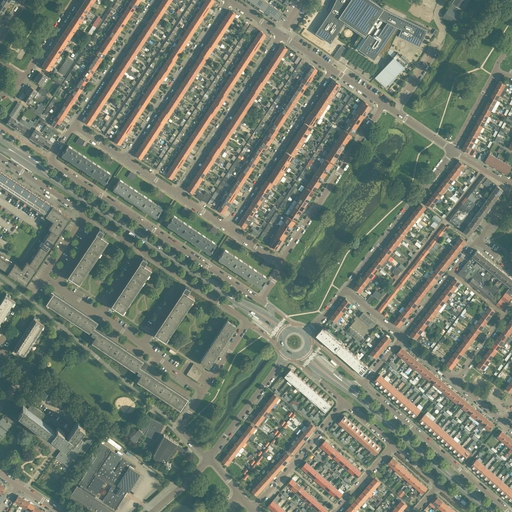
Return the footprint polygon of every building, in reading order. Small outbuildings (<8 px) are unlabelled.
[(92,0),(84,0),(81,5),(88,10),(94,1),(92,0)] [(138,5),(132,1),(131,2),(127,0),(126,2),(135,8),(136,6),(137,6),(138,5)] [(161,3),(168,8),(170,9),(172,6),(169,4),(169,3),(164,0),(161,0),(162,0),(162,1),(161,3)] [(257,0),(254,6),(258,9),(263,0),(257,0)] [(269,3),(264,0),(263,0),(258,9),(262,12),(269,3)] [(269,3),(262,12),(267,15),(273,6),(275,3),(270,0),(269,3)] [(427,30),(405,19),(383,8),(371,0),(332,0),(328,10),(330,11),(315,33),(330,43),(333,40),(335,37),(334,37),(344,23),(360,34),(353,44),(359,48),(358,49),(373,59),(377,53),(378,54),(378,55),(383,58),(384,57),(387,52),(390,49),(389,48),(395,35),(419,46),(427,30)] [(449,8),(447,7),(441,15),(453,24),(459,15),(457,14),(460,9),(466,0),(454,0),(452,3),(449,8)] [(134,10),(135,8),(126,2),(124,4),(128,6),(127,8),(133,12),(134,11),(134,10)] [(209,9),(208,8),(201,3),(200,2),(199,4),(201,5),(200,8),(207,12),(209,9)] [(81,5),(75,14),(83,18),(88,10),(81,5)] [(196,11),(203,16),(204,16),(207,12),(200,8),(199,9),(196,7),(196,8),(193,5),(192,7),(195,9),(195,10),(196,11)] [(156,11),(163,16),(165,17),(167,14),(164,12),(164,11),(158,6),(157,8),(157,9),(156,11)] [(267,15),(271,18),(278,9),(273,6),(267,15)] [(133,12),(127,8),(126,10),(122,7),(121,10),(130,16),(131,14),(132,14),(133,12)] [(283,12),(278,9),(271,18),(276,21),(279,17),(283,12)] [(129,18),(130,16),(121,10),(119,12),(121,13),(120,14),(122,16),(128,20),(129,18)] [(203,16),(196,11),(195,10),(194,12),(196,13),(195,15),(193,14),(201,20),(202,18),(203,16)] [(226,15),(234,20),(236,21),(239,16),(232,12),(231,12),(229,11),(228,11),(227,12),(228,13),(226,15)] [(75,14),(70,22),(77,27),(83,18),(75,14)] [(151,18),(158,23),(160,24),(162,22),(159,20),(159,18),(153,14),(152,16),(151,18)] [(191,15),(190,18),(191,18),(198,23),(200,21),(201,20),(193,14),(192,15),(191,15)] [(128,20),(122,16),(121,17),(117,15),(116,17),(125,23),(126,22),(127,22),(128,20)] [(92,34),(102,18),(98,16),(88,32),(92,34)] [(124,25),(125,23),(116,17),(114,20),(118,22),(117,23),(123,28),(124,26),(124,25)] [(245,24),(243,26),(246,28),(249,23),(246,21),(240,17),(238,19),(245,23),(245,24)] [(198,23),(191,18),(190,18),(189,19),(191,21),(190,23),(196,27),(197,26),(197,25),(198,23)] [(221,22),(229,27),(231,28),(233,24),(230,22),(223,18),(222,20),(223,20),(221,22)] [(70,22),(64,31),(72,36),(77,27),(70,22)] [(146,26),(153,31),(155,32),(157,29),(153,27),(154,26),(148,22),(147,23),(147,24),(146,26)] [(231,28),(229,27),(221,22),(220,24),(219,26),(225,30),(228,32),(229,30),(231,28)] [(123,28),(117,23),(116,25),(112,23),(111,25),(120,31),(121,29),(122,29),(123,28)] [(185,25),(186,26),(193,31),(195,29),(196,27),(190,23),(189,24),(186,23),(185,25)] [(119,33),(120,31),(111,25),(109,27),(113,29),(112,31),(118,35),(119,33)] [(193,31),(186,26),(185,25),(184,27),(186,28),(185,31),(191,35),(193,33),(192,33),(193,31)] [(217,30),(224,35),(226,36),(227,34),(224,32),(225,30),(219,26),(217,27),(218,28),(217,30)] [(258,33),(257,35),(264,39),(265,37),(264,37),(265,35),(263,34),(264,33),(257,28),(255,31),(258,33)] [(141,33),(148,38),(150,40),(152,37),(149,35),(149,34),(143,29),(142,31),(142,32),(141,33)] [(118,35),(112,31),(111,32),(107,30),(106,33),(115,39),(116,37),(117,37),(118,35)] [(181,30),(180,33),(181,34),(188,38),(190,37),(191,35),(185,31),(184,32),(181,30)] [(64,31),(58,39),(66,44),(72,36),(64,31)] [(114,40),(115,39),(106,33),(104,35),(108,37),(107,39),(113,43),(114,41),(114,40)] [(188,38),(181,34),(180,33),(179,34),(181,36),(180,38),(186,43),(188,41),(187,40),(188,38)] [(212,37),(219,42),(221,43),(222,41),(219,39),(220,37),(214,33),(213,35),(212,37)] [(264,39),(257,35),(256,36),(253,34),(251,37),(253,38),(260,43),(262,41),(264,39)] [(136,41),(143,46),(145,47),(147,45),(144,43),(144,41),(138,37),(137,39),(136,41)] [(221,43),(219,42),(212,37),(210,39),(209,41),(219,47),(221,43)] [(260,43),(253,38),(251,37),(250,39),(253,41),(252,43),(259,47),(261,44),(260,43)] [(113,43),(107,39),(106,40),(102,38),(101,40),(110,46),(111,44),(112,44),(113,43)] [(175,40),(176,41),(183,46),(185,44),(186,43),(180,38),(179,39),(177,38),(175,40)] [(58,39),(53,48),(60,53),(66,44),(58,39)] [(109,48),(110,46),(101,40),(99,42),(103,45),(102,46),(108,50),(109,49),(109,48)] [(183,46),(176,41),(175,40),(174,42),(176,44),(175,46),(182,50),(183,49),(182,48),(183,46)] [(218,47),(215,45),(209,41),(208,42),(208,43),(207,45),(216,51),(217,49),(218,47)] [(248,46),(255,51),(256,51),(259,47),(252,43),(251,44),(248,42),(246,45),(248,46)] [(215,53),(216,51),(207,45),(206,44),(203,49),(210,53),(211,51),(215,53)] [(341,44),(334,57),(340,59),(346,47),(341,44)] [(132,47),(131,49),(138,54),(140,55),(142,52),(138,50),(139,49),(133,45),(132,46),(132,47)] [(171,45),(170,48),(179,54),(180,52),(182,50),(175,46),(174,47),(171,45)] [(255,51),(248,46),(246,45),(245,46),(248,48),(247,50),(253,55),(254,53),(254,52),(255,51)] [(108,50),(102,46),(101,48),(97,46),(96,48),(105,54),(106,52),(107,52),(108,50)] [(290,50),(287,49),(283,46),(283,47),(280,46),(279,46),(279,47),(279,48),(278,50),(287,56),(289,53),(288,53),(290,50)] [(60,53),(53,48),(47,56),(55,61),(60,53)] [(103,58),(105,54),(96,48),(94,50),(98,52),(97,54),(103,58)] [(171,51),(170,53),(177,58),(178,56),(177,56),(179,54),(170,48),(169,50),(171,51)] [(210,53),(203,49),(200,53),(207,58),(210,60),(211,58),(208,56),(210,53)] [(241,52),(243,53),(250,58),(252,56),(253,55),(247,50),(246,52),(243,50),(241,52)] [(127,54),(126,56),(133,61),(135,62),(137,60),(133,58),(134,57),(128,52),(127,54)] [(250,58),(243,53),(241,52),(240,54),(243,56),(242,58),(248,62),(249,61),(249,60),(250,58)] [(91,57),(92,58),(99,63),(102,59),(93,53),(91,57)] [(170,53),(169,55),(166,53),(165,56),(174,61),(175,59),(177,58),(170,53)] [(200,56),(198,58),(207,64),(209,62),(206,60),(207,58),(200,53),(199,56),(200,56)] [(273,57),(280,62),(282,63),(284,61),(280,59),(281,57),(275,53),(274,55),(273,57)] [(375,77),(386,87),(409,61),(402,55),(400,57),(396,53),(395,55),(394,54),(393,56),(393,57),(375,77)] [(49,70),(55,61),(47,56),(42,65),(49,70)] [(167,59),(166,61),(172,65),(174,62),(174,61),(165,56),(164,57),(167,59)] [(68,57),(61,67),(64,69),(61,73),(64,75),(73,60),(68,57)] [(91,57),(88,61),(91,63),(97,67),(98,66),(98,65),(99,63),(92,58),(91,57)] [(238,57),(236,60),(238,61),(245,66),(247,64),(248,62),(242,58),(241,59),(238,57)] [(206,66),(207,64),(198,58),(197,59),(196,59),(195,61),(202,65),(203,64),(206,66)] [(121,64),(129,69),(130,70),(132,68),(129,66),(129,64),(123,60),(122,61),(122,62),(121,64)] [(245,66),(238,61),(236,60),(235,62),(238,64),(237,66),(243,70),(244,68),(245,66)] [(97,67),(91,63),(88,61),(86,65),(94,70),(95,69),(96,69),(97,67)] [(159,72),(165,76),(172,65),(166,61),(165,63),(162,61),(160,63),(163,65),(161,68),(158,66),(157,68),(160,70),(159,72)] [(201,67),(202,65),(195,61),(194,63),(194,64),(193,66),(202,72),(204,69),(201,67)] [(268,65),(275,70),(277,71),(279,68),(275,66),(276,65),(270,61),(269,62),(269,63),(268,65)] [(314,68),(315,67),(309,64),(306,68),(314,74),(316,72),(315,72),(316,70),(314,68)] [(93,72),(94,70),(86,65),(83,69),(86,70),(92,75),(93,73),(93,72)] [(233,65),(231,67),(233,68),(240,73),(242,72),(243,70),(237,66),(236,67),(233,65)] [(200,76),(202,72),(193,66),(192,68),(191,68),(190,69),(200,76)] [(117,70),(116,72),(123,77),(125,78),(127,75),(124,73),(124,72),(118,67),(117,69),(117,70)] [(240,73),(233,68),(231,67),(230,69),(233,71),(232,73),(238,78),(239,76),(239,75),(240,73)] [(263,72),(271,77),(272,78),(274,76),(270,74),(271,72),(265,68),(264,70),(263,72)] [(303,72),(304,72),(311,77),(313,75),(314,74),(306,68),(303,72)] [(188,73),(196,78),(197,79),(200,76),(190,69),(189,71),(189,72),(188,73)] [(155,71),(153,73),(162,79),(162,80),(165,76),(159,72),(158,73),(155,71)] [(40,72),(34,80),(41,84),(43,85),(45,82),(43,81),(46,76),(40,72)] [(226,75),(228,76),(235,81),(237,79),(238,78),(232,73),(231,74),(228,72),(226,75)] [(312,78),(311,77),(304,72),(303,72),(301,76),(310,82),(312,78)] [(89,78),(82,73),(81,74),(80,74),(78,76),(87,82),(88,81),(88,80),(89,78)] [(162,80),(162,79),(153,73),(152,76),(154,78),(153,80),(159,84),(161,83),(160,82),(162,80)] [(112,77),(111,79),(120,85),(122,83),(119,81),(119,80),(113,75),(112,77)] [(235,81),(228,76),(226,75),(225,77),(228,79),(227,81),(233,85),(234,84),(234,83),(235,81)] [(76,80),(77,81),(84,86),(86,84),(87,82),(78,76),(76,80)] [(258,80),(266,85),(267,86),(269,83),(265,81),(266,80),(260,76),(259,77),(259,78),(258,80)] [(307,86),(310,82),(301,76),(298,80),(307,86)] [(53,81),(60,85),(62,81),(56,77),(53,81)] [(183,81),(191,86),(192,87),(194,84),(191,82),(192,81),(185,77),(184,79),(185,79),(183,81)] [(148,82),(149,83),(156,88),(158,86),(159,84),(153,80),(152,81),(150,79),(148,82)] [(266,85),(258,80),(257,79),(252,89),(258,93),(261,95),(263,92),(260,90),(263,85),(266,88),(267,86),(266,85)] [(83,88),(84,86),(77,81),(76,80),(75,82),(77,83),(76,86),(82,90),(83,88)] [(223,80),(221,83),(230,89),(232,87),(233,85),(227,81),(226,82),(223,80)] [(296,83),(298,85),(305,89),(306,88),(305,87),(306,86),(307,86),(298,80),(296,83)] [(339,85),(340,84),(335,81),(335,82),(332,80),(330,83),(328,85),(338,91),(341,86),(339,85)] [(191,89),(192,87),(191,86),(183,81),(182,83),(181,83),(180,84),(187,88),(189,90),(191,88),(191,89)] [(499,81),(496,86),(503,90),(506,85),(499,81)] [(156,88),(149,83),(148,82),(147,83),(150,85),(148,88),(154,92),(156,90),(155,90),(156,88)] [(117,91),(114,89),(114,87),(108,83),(107,84),(107,85),(106,87),(115,93),(117,91)] [(223,86),(222,89),(228,93),(230,91),(229,91),(230,89),(221,83),(220,84),(223,86)] [(305,89),(298,85),(296,83),(293,87),(302,93),(303,91),(304,91),(305,89)] [(73,87),(72,88),(79,93),(81,92),(82,90),(76,86),(73,84),(72,86),(73,87)] [(187,88),(180,84),(179,86),(180,86),(178,88),(188,94),(189,92),(186,90),(187,88)] [(328,85),(327,87),(325,89),(333,95),(335,96),(338,91),(328,85)] [(496,86),(493,91),(500,95),(503,96),(506,91),(503,90),(496,86)] [(26,93),(32,97),(34,98),(38,92),(30,87),(26,93)] [(40,88),(38,92),(41,94),(42,93),(45,95),(46,95),(51,98),(53,95),(42,88),(41,87),(40,88)] [(145,87),(143,90),(144,90),(152,95),(153,93),(154,92),(148,88),(147,88),(145,87)] [(300,95),(302,93),(293,87),(291,91),(300,97),(301,95),(300,95)] [(78,95),(79,93),(72,88),(71,90),(72,91),(71,93),(77,98),(78,96),(78,95)] [(177,90),(175,92),(182,96),(183,94),(186,96),(188,94),(178,88),(177,90)] [(228,93),(222,89),(221,90),(218,88),(216,90),(226,96),(227,95),(228,93)] [(250,93),(257,98),(259,99),(260,96),(257,94),(258,93),(252,89),(251,90),(251,91),(250,93)] [(330,99),(333,95),(325,89),(324,92),(323,94),(330,99)] [(101,94),(109,100),(110,101),(112,98),(109,96),(109,95),(103,90),(102,92),(102,93),(101,94)] [(152,95),(144,90),(143,90),(142,91),(145,93),(143,95),(150,99),(151,98),(150,97),(152,95)] [(218,94),(217,96),(224,100),(226,97),(226,96),(216,90),(215,92),(218,94)] [(288,95),(289,95),(297,100),(298,99),(299,99),(300,97),(291,91),(288,95)] [(497,100),(500,95),(493,91),(490,97),(497,100)] [(173,96),(181,101),(182,102),(184,100),(181,98),(182,96),(176,92),(175,92),(174,94),(175,94),(173,96)] [(32,97),(26,93),(22,99),(28,103),(32,97)] [(71,93),(70,95),(66,93),(65,94),(65,95),(74,101),(76,99),(77,98),(71,93)] [(138,97),(139,98),(147,103),(148,101),(150,99),(143,95),(143,96),(140,94),(138,97)] [(327,103),(330,99),(323,94),(321,96),(320,98),(327,103)] [(73,103),(74,101),(65,95),(64,97),(67,99),(66,101),(72,105),(73,104),(73,103)] [(210,106),(217,110),(224,100),(217,96),(216,97),(213,95),(211,98),(214,100),(213,102),(210,100),(208,102),(211,104),(210,106)] [(297,100),(289,95),(288,95),(286,99),(295,105),(296,103),(295,102),(297,100)] [(245,100),(252,105),(254,106),(255,104),(252,102),(253,100),(247,96),(246,98),(245,100)] [(147,103),(139,98),(138,97),(137,98),(140,100),(138,103),(145,107),(146,105),(145,105),(147,103)] [(490,97),(487,102),(494,106),(497,100),(490,97)] [(96,102),(104,107),(105,108),(107,106),(103,104),(104,102),(98,98),(97,100),(96,102)] [(324,108),(327,103),(320,98),(318,101),(317,103),(324,108)] [(283,102),(284,103),(292,108),(293,106),(294,106),(295,105),(286,99),(283,102)] [(168,104),(176,109),(177,110),(179,107),(176,105),(177,104),(170,100),(169,101),(170,102),(168,104)] [(363,100),(362,101),(361,100),(358,105),(368,111),(371,106),(367,104),(367,103),(363,100)] [(15,128),(19,121),(14,118),(23,105),(18,102),(9,115),(11,116),(6,122),(15,128)] [(133,105),(134,106),(142,110),(143,109),(145,107),(138,103),(138,104),(135,102),(133,105)] [(292,108),(284,103),(283,102),(281,106),(290,112),(291,110),(292,108)] [(491,111),(494,106),(487,102),(485,107),(491,111)] [(68,110),(69,109),(62,103),(61,103),(58,107),(67,113),(69,111),(68,110)] [(321,112),(324,108),(317,103),(315,105),(314,107),(321,112)] [(240,108),(247,113),(249,114),(250,111),(247,109),(248,108),(242,104),(241,106),(240,108)] [(142,110),(134,106),(133,105),(132,106),(135,108),(133,110),(140,115),(141,113),(140,112),(142,110)] [(358,105),(355,109),(356,110),(364,115),(364,116),(368,111),(358,105)] [(92,108),(91,110),(100,116),(102,113),(98,111),(99,110),(93,106),(92,107),(92,108)] [(217,110),(210,106),(209,108),(206,106),(205,108),(214,114),(217,110)] [(278,110),(279,111),(287,116),(288,114),(289,114),(290,112),(281,106),(278,110)] [(32,107),(30,111),(39,116),(41,117),(43,114),(32,107)] [(56,110),(57,111),(64,116),(66,114),(67,113),(58,107),(56,110)] [(163,111),(171,116),(172,117),(175,114),(172,112),(165,107),(164,109),(165,110),(163,111)] [(318,117),(321,112),(314,107),(312,110),(311,112),(318,117)] [(485,107),(482,112),(488,116),(491,111),(485,107)] [(212,117),(214,114),(205,108),(203,110),(206,112),(205,115),(211,119),(212,118),(212,117)] [(130,109),(128,112),(137,118),(138,116),(139,116),(140,115),(133,110),(133,111),(130,109)] [(63,118),(64,116),(57,111),(56,110),(55,110),(53,114),(56,116),(62,120),(64,119),(63,118)] [(89,112),(88,113),(94,118),(95,117),(98,119),(100,116),(91,110),(89,112)] [(286,118),(287,116),(279,111),(278,110),(277,112),(280,113),(278,116),(285,120),(286,118)] [(356,110),(353,115),(362,120),(363,118),(363,117),(364,116),(364,115),(356,110)] [(171,116),(163,111),(160,116),(167,120),(168,117),(171,119),(172,117),(171,116)] [(130,116),(128,118),(135,122),(136,120),(135,120),(137,118),(128,112),(127,114),(130,116)] [(235,116),(242,120),(244,121),(245,119),(242,117),(243,116),(237,112),(236,113),(236,114),(235,116)] [(315,122),(317,123),(319,118),(318,117),(311,112),(310,112),(307,116),(315,121),(315,122)] [(485,121),(488,116),(482,112),(479,118),(485,121)] [(97,121),(93,119),(94,118),(88,113),(87,115),(86,117),(95,124),(97,121)] [(199,116),(201,118),(208,123),(210,121),(211,119),(205,115),(204,115),(201,113),(199,116)] [(353,115),(350,119),(358,124),(360,122),(360,123),(362,120),(353,115)] [(157,120),(157,121),(165,126),(166,127),(168,124),(165,122),(167,120),(160,116),(157,120)] [(208,123),(201,118),(199,116),(198,118),(201,120),(200,122),(206,127),(208,125),(207,124),(208,123)] [(307,116),(304,121),(312,126),(315,122),(315,121),(307,116)] [(95,124),(86,117),(83,121),(89,125),(91,123),(94,125),(95,124)] [(128,118),(128,119),(125,117),(123,120),(124,121),(132,126),(133,124),(134,124),(135,122),(128,118)] [(57,128),(59,124),(52,119),(50,118),(48,122),(57,128)] [(282,123),(274,118),(271,122),(280,127),(281,126),(281,125),(282,123)] [(476,123),(483,127),(484,128),(485,125),(484,124),(485,121),(479,118),(476,123)] [(21,119),(19,121),(15,128),(23,133),(27,128),(33,132),(34,130),(35,128),(36,127),(34,125),(33,125),(34,123),(29,120),(27,123),(21,119)] [(119,128),(127,133),(127,134),(130,130),(123,126),(124,125),(115,119),(114,121),(116,123),(115,125),(118,127),(118,128),(119,128)] [(230,123),(237,128),(239,129),(240,127),(237,125),(238,123),(232,119),(231,121),(230,123)] [(350,119),(348,124),(347,124),(356,129),(357,127),(358,124),(350,119)] [(132,126),(124,121),(123,120),(122,121),(125,123),(124,125),(123,126),(130,130),(132,126)] [(196,121),(194,124),(196,125),(203,130),(205,128),(206,127),(200,122),(199,123),(196,121)] [(280,127),(271,122),(268,126),(277,131),(278,129),(279,129),(280,127)] [(309,132),(312,128),(304,123),(302,125),(301,127),(309,132)] [(348,124),(346,123),(343,128),(352,134),(354,131),(354,132),(356,129),(347,124),(348,124)] [(480,132),(483,127),(476,123),(473,128),(480,132)] [(160,130),(161,129),(154,124),(153,126),(154,127),(152,128),(161,134),(163,132),(160,130)] [(203,130),(196,125),(194,124),(193,125),(197,127),(195,130),(201,134),(203,133),(202,132),(203,130)] [(278,131),(277,131),(268,126),(266,130),(275,135),(278,131)] [(225,131),(232,136),(234,137),(236,134),(232,132),(233,131),(227,127),(226,128),(226,129),(225,131)] [(301,127),(299,130),(298,132),(306,137),(309,132),(301,127)] [(34,130),(33,132),(29,137),(36,142),(40,135),(44,129),(43,129),(42,132),(35,128),(34,130)] [(127,133),(119,128),(118,128),(117,129),(120,131),(118,133),(125,138),(126,136),(126,135),(127,133)] [(191,132),(191,133),(199,138),(200,136),(201,134),(195,130),(194,131),(191,128),(190,131),(191,132)] [(473,128),(470,133),(477,137),(480,132),(473,128)] [(44,129),(40,135),(36,142),(42,146),(47,139),(43,136),(44,135),(44,134),(43,133),(45,130),(44,129)] [(59,133),(53,129),(51,132),(50,132),(47,138),(49,140),(53,133),(57,135),(59,133)] [(265,129),(263,133),(273,139),(275,135),(266,130),(265,129)] [(340,135),(349,140),(350,138),(350,137),(351,135),(343,130),(340,135)] [(115,132),(113,135),(122,141),(123,139),(124,139),(125,138),(118,133),(118,134),(115,132)] [(147,136),(155,141),(156,142),(158,139),(155,137),(156,136),(149,132),(148,134),(149,134),(147,136)] [(298,132),(297,134),(295,136),(303,141),(306,137),(298,132)] [(199,138),(191,133),(190,133),(192,134),(190,137),(197,142),(198,140),(197,140),(199,138)] [(262,140),(269,145),(273,139),(263,133),(261,136),(263,138),(262,140)] [(474,142),(477,137),(470,133),(467,139),(474,142)] [(220,139),(227,143),(229,144),(231,142),(227,140),(228,139),(222,134),(221,136),(221,137),(220,139)] [(115,138),(113,141),(117,144),(117,143),(119,144),(120,144),(121,143),(121,142),(122,141),(113,135),(112,136),(115,138)] [(340,135),(337,139),(345,144),(347,142),(347,143),(349,140),(340,135)] [(184,139),(186,140),(194,145),(195,144),(197,142),(190,137),(189,138),(186,136),(184,139)] [(295,136),(293,139),(292,141),(300,146),(301,147),(305,142),(303,141),(295,136)] [(47,139),(42,146),(48,150),(53,143),(47,139)] [(142,144),(150,149),(151,149),(153,147),(150,145),(151,144),(144,139),(143,141),(144,142),(142,144)] [(194,145),(186,140),(184,139),(183,140),(187,143),(185,145),(192,149),(193,148),(192,147),(194,145)] [(257,143),(266,148),(266,149),(269,145),(262,140),(260,139),(257,143)] [(334,144),(343,149),(344,147),(344,146),(345,144),(337,139),(334,144)] [(467,139),(464,144),(471,148),(474,142),(467,139)] [(292,141),(289,145),(297,151),(300,146),(292,141)] [(215,146),(222,151),(224,152),(226,149),(222,147),(223,146),(217,142),(216,144),(215,146)] [(265,151),(264,150),(266,148),(257,143),(256,145),(258,146),(257,148),(264,152),(265,151)] [(181,144),(179,147),(189,153),(190,151),(191,151),(192,149),(185,145),(184,146),(181,144)] [(334,144),(331,148),(339,153),(341,151),(341,152),(343,149),(334,144)] [(461,149),(468,153),(471,148),(464,144),(461,149)] [(82,155),(68,145),(62,154),(76,164),(82,155)] [(289,145),(287,148),(288,148),(286,150),(294,155),(297,151),(289,145)] [(223,154),(224,152),(222,151),(215,146),(214,146),(208,155),(209,155),(218,161),(220,158),(217,156),(218,154),(221,156),(222,153),(223,154)] [(137,151),(145,156),(146,157),(148,154),(145,153),(146,151),(139,147),(138,149),(139,149),(137,151)] [(182,150),(180,153),(187,157),(188,155),(187,155),(189,153),(179,147),(178,148),(182,150)] [(262,155),(264,152),(257,148),(256,150),(253,148),(252,151),(260,156),(262,155)] [(329,152),(328,153),(337,158),(338,156),(338,155),(339,153),(331,148),(329,152)] [(145,159),(146,157),(145,156),(137,151),(136,153),(135,154),(135,155),(137,157),(141,160),(143,157),(145,159)] [(187,157),(180,153),(176,151),(174,154),(176,156),(184,161),(185,159),(186,159),(187,157)] [(259,158),(260,156),(252,151),(249,154),(258,160),(260,159),(259,158)] [(285,151),(284,154),(282,156),(290,161),(293,156),(285,151)] [(329,152),(327,152),(324,156),(333,163),(335,160),(335,161),(337,158),(328,153),(329,152)] [(511,166),(489,153),(485,161),(507,174),(511,166)] [(184,161),(176,156),(174,154),(173,156),(177,158),(175,160),(182,165),(184,161)] [(247,158),(248,159),(255,164),(257,162),(258,160),(249,154),(247,158)] [(76,164),(81,167),(90,173),(96,164),(82,155),(76,164)] [(217,162),(218,161),(209,155),(208,157),(207,157),(206,159),(212,163),(213,162),(215,164),(216,162),(217,162)] [(290,161),(282,156),(281,158),(281,159),(279,161),(287,166),(287,165),(290,161)] [(255,164),(248,159),(247,158),(244,162),(254,168),(255,166),(254,166),(255,164)] [(171,163),(179,168),(179,169),(182,165),(175,160),(174,161),(171,159),(169,162),(171,163)] [(204,163),(212,168),(213,169),(215,166),(212,164),(212,163),(206,159),(205,161),(204,163)] [(321,163),(330,169),(331,167),(331,166),(332,164),(324,159),(321,163)] [(459,160),(455,165),(461,170),(465,165),(459,160)] [(287,165),(287,166),(279,161),(278,163),(276,165),(284,170),(286,171),(289,166),(287,165)] [(179,168),(171,163),(169,162),(168,163),(172,165),(170,168),(177,172),(178,171),(178,170),(179,168)] [(242,166),(243,167),(251,171),(252,170),(254,168),(244,162),(242,166)] [(321,163),(318,168),(326,173),(328,171),(330,169),(321,163)] [(90,173),(95,176),(105,183),(110,174),(96,164),(90,173)] [(284,170),(276,165),(275,168),(273,170),(281,175),(284,170)] [(455,165),(452,170),(458,175),(461,170),(455,165)] [(161,166),(161,167),(166,170),(174,175),(175,174),(176,174),(177,172),(170,168),(169,169),(166,167),(165,169),(161,166)] [(251,171),(243,167),(242,166),(239,169),(240,169),(240,170),(249,176),(250,174),(249,173),(251,171)] [(174,175),(166,170),(161,167),(160,168),(163,171),(163,172),(162,174),(168,178),(169,177),(172,179),(173,179),(173,178),(173,177),(174,175)] [(199,171),(207,175),(208,176),(210,174),(207,172),(208,171),(201,167),(200,168),(200,169),(199,171)] [(315,173),(324,178),(325,176),(325,175),(326,173),(318,168),(315,173)] [(49,227),(51,229),(59,234),(70,218),(68,216),(61,212),(61,211),(59,209),(0,170),(0,189),(38,215),(40,211),(46,215),(45,215),(52,220),(52,219),(54,221),(53,221),(49,227)] [(237,173),(238,174),(246,179),(247,177),(249,176),(240,170),(239,171),(238,171),(237,173)] [(281,175),(273,170),(272,172),(270,174),(278,179),(278,180),(280,180),(283,176),(281,175)] [(452,170),(448,175),(454,179),(458,175),(452,170)] [(246,179),(238,174),(237,173),(236,175),(237,175),(237,176),(238,177),(237,179),(244,183),(245,182),(244,181),(246,179)] [(320,182),(322,180),(324,178),(315,173),(312,177),(320,182)] [(194,178),(202,183),(203,184),(205,181),(202,179),(203,178),(196,174),(195,176),(194,178)] [(275,184),(278,180),(278,179),(270,174),(269,177),(267,179),(275,184)] [(483,174),(479,180),(482,182),(484,184),(493,191),(499,195),(503,189),(488,178),(485,176),(483,174)] [(448,175),(444,179),(450,184),(454,179),(448,175)] [(310,181),(310,182),(318,187),(319,185),(319,184),(320,182),(312,177),(310,181)] [(242,185),(244,183),(237,179),(236,180),(233,178),(232,181),(241,187),(242,185)] [(133,189),(119,179),(113,188),(127,198),(133,189)] [(444,179),(441,184),(447,189),(450,191),(453,186),(450,184),(444,179)] [(266,180),(265,181),(263,184),(270,189),(272,186),(274,188),(275,186),(266,180)] [(305,185),(314,191),(316,189),(318,187),(310,182),(310,181),(308,180),(305,185)] [(239,189),(241,187),(232,181),(229,185),(238,191),(240,190),(239,189)] [(190,184),(189,186),(198,192),(199,190),(196,188),(197,186),(191,182),(190,183),(190,184)] [(270,189),(263,184),(260,189),(269,195),(269,194),(270,195),(271,193),(269,191),(270,189)] [(441,184),(437,189),(443,193),(447,189),(441,184)] [(227,189),(228,190),(236,195),(237,193),(238,191),(229,185),(227,189)] [(474,185),(470,191),(473,193),(490,207),(495,200),(489,196),(480,189),(477,188),(474,185)] [(192,194),(194,192),(197,194),(196,196),(201,199),(203,195),(198,192),(189,186),(188,188),(187,187),(187,189),(187,190),(189,191),(189,192),(192,194)] [(311,198),(312,195),(313,193),(304,187),(301,192),(302,193),(303,192),(311,198)] [(127,198),(132,201),(141,207),(147,198),(133,189),(127,198)] [(235,195),(236,195),(228,190),(227,189),(226,190),(229,192),(228,194),(227,195),(234,199),(236,195),(235,195)] [(257,193),(264,198),(265,199),(266,198),(267,198),(269,195),(260,189),(260,190),(259,192),(258,192),(257,193)] [(437,189),(433,194),(439,198),(443,193),(437,189)] [(470,191),(466,197),(481,208),(486,212),(490,207),(473,193),(470,191)] [(493,191),(489,196),(495,200),(499,195),(493,191)] [(222,197),(231,202),(231,203),(234,199),(227,195),(228,194),(225,192),(222,197)] [(300,197),(307,202),(309,200),(311,198),(303,192),(302,193),(300,197)] [(264,201),(265,199),(264,198),(257,193),(256,195),(257,196),(255,197),(263,202),(264,203),(265,202),(264,201)] [(433,194),(430,198),(436,203),(439,198),(433,194)] [(222,197),(219,200),(229,207),(230,205),(229,204),(231,202),(222,197)] [(264,203),(263,202),(255,197),(254,199),(253,201),(262,207),(264,203)] [(305,207),(306,204),(307,202),(300,197),(297,201),(305,207)] [(466,197),(461,202),(476,214),(482,218),(486,212),(481,208),(466,197)] [(141,207),(146,210),(156,217),(162,208),(147,198),(141,207)] [(430,198),(426,203),(432,208),(436,203),(430,198)] [(217,204),(218,205),(226,210),(227,208),(228,208),(229,207),(219,200),(217,204)] [(252,203),(251,205),(258,210),(259,209),(259,210),(262,207),(253,201),(251,202),(252,203)] [(294,206),(301,211),(303,209),(305,207),(297,201),(294,206)] [(420,203),(417,207),(423,212),(427,207),(421,202),(420,203)] [(461,202),(457,208),(460,210),(461,210),(466,215),(478,224),(482,218),(476,214),(461,202)] [(225,212),(226,210),(218,205),(217,204),(214,209),(220,213),(221,212),(223,214),(224,214),(225,212)] [(299,216),(301,213),(300,213),(301,211),(294,206),(291,210),(299,216)] [(417,207),(413,212),(419,217),(421,214),(424,216),(424,215),(425,214),(423,212),(417,207)] [(247,211),(246,213),(253,218),(255,215),(253,214),(254,213),(248,208),(246,210),(247,211)] [(291,210),(288,215),(295,220),(297,218),(299,216),(291,210)] [(457,213),(456,215),(461,219),(474,229),(478,224),(466,215),(461,210),(458,214),(457,213)] [(413,212),(409,217),(415,221),(419,217),(413,212)] [(253,218),(246,213),(244,214),(243,216),(252,222),(254,219),(253,218)] [(453,213),(447,220),(456,227),(469,237),(474,229),(461,219),(456,215),(453,213)] [(435,214),(431,219),(438,224),(442,219),(435,214)] [(187,225),(173,215),(167,224),(181,234),(187,225)] [(285,215),(282,220),(283,221),(292,227),(293,224),(294,222),(285,215)] [(242,218),(241,220),(248,225),(249,225),(250,225),(252,222),(243,216),(242,218)] [(409,217),(406,222),(412,226),(415,221),(409,217)] [(247,226),(248,225),(241,220),(240,222),(239,222),(238,223),(238,224),(240,225),(240,226),(244,229),(244,228),(246,229),(247,226)] [(281,226),(288,231),(290,229),(292,227),(283,221),(281,226)] [(406,222),(402,226),(408,231),(412,226),(406,222)] [(181,234),(186,237),(195,243),(201,234),(187,225),(181,234)] [(252,226),(251,227),(257,230),(254,234),(257,237),(262,229),(259,228),(257,230),(252,226)] [(286,236),(288,233),(287,233),(288,231),(281,226),(278,230),(286,236)] [(402,226),(398,231),(404,236),(408,231),(402,226)] [(79,284),(79,283),(108,240),(101,235),(103,231),(99,228),(96,233),(66,278),(70,281),(71,279),(79,284)] [(56,239),(59,234),(51,229),(49,233),(56,239)] [(440,229),(437,233),(441,236),(444,239),(447,235),(444,232),(440,229)] [(278,230),(275,235),(283,240),(284,238),(286,236),(278,230)] [(398,231),(395,236),(401,240),(403,242),(403,241),(404,240),(402,238),(404,236),(398,231)] [(46,238),(52,242),(54,243),(56,239),(49,233),(46,238)] [(195,243),(200,246),(210,253),(215,244),(201,234),(195,243)] [(272,239),(280,245),(283,240),(275,235),(273,234),(270,238),(272,239)] [(423,243),(427,238),(423,235),(419,240),(423,243)] [(395,236),(391,241),(397,245),(401,240),(395,236)] [(460,237),(456,242),(462,246),(464,245),(466,242),(466,241),(460,237)] [(46,238),(43,242),(50,247),(51,247),(54,243),(52,242),(46,238)] [(272,239),(268,245),(273,248),(273,247),(277,249),(280,245),(272,239)] [(433,239),(429,244),(433,246),(435,248),(438,251),(440,248),(442,246),(437,242),(433,239)] [(391,241),(387,245),(393,250),(397,245),(391,241)] [(51,247),(50,247),(43,242),(40,246),(48,252),(51,247)] [(456,242),(453,246),(459,251),(461,248),(462,246),(456,242)] [(387,245),(384,250),(389,255),(393,250),(387,245)] [(40,246),(37,251),(44,255),(45,256),(48,252),(40,246)] [(453,246),(449,251),(455,256),(456,254),(459,251),(453,246)] [(238,259),(224,249),(218,258),(232,268),(238,259)] [(384,250),(380,255),(386,259),(388,261),(388,260),(392,256),(389,255),(384,250)] [(472,256),(458,273),(463,278),(465,275),(472,267),(482,254),(477,250),(472,256)] [(45,256),(44,255),(37,251),(34,255),(42,260),(45,256)] [(449,251),(445,256),(451,260),(454,257),(455,256),(449,251)] [(482,254),(472,267),(477,272),(488,259),(482,254)] [(32,259),(38,264),(39,264),(42,260),(34,255),(32,259)] [(380,255),(376,260),(382,264),(384,266),(387,262),(388,261),(386,259),(380,255)] [(445,256),(442,261),(448,265),(449,264),(451,260),(445,256)] [(123,313),(152,269),(144,264),(147,260),(142,257),(139,261),(140,262),(109,307),(113,310),(115,307),(123,313)] [(4,259),(0,265),(0,266),(4,269),(9,261),(4,259)] [(39,264),(38,264),(32,259),(29,263),(37,268),(39,264)] [(232,268),(237,271),(247,277),(252,268),(238,259),(232,268)] [(471,279),(469,282),(474,287),(494,263),(488,259),(477,272),(471,279)] [(376,260),(372,264),(378,269),(382,264),(376,260)] [(8,272),(9,271),(13,264),(9,261),(4,269),(8,272)] [(14,263),(13,264),(9,271),(8,272),(7,273),(15,279),(24,285),(25,284),(26,285),(37,268),(29,263),(26,261),(22,267),(23,268),(22,268),(20,267),(14,263)] [(442,261),(438,265),(444,270),(446,267),(448,265),(442,261)] [(401,263),(397,268),(401,271),(401,272),(405,267),(401,263)] [(494,263),(474,287),(480,291),(499,268),(494,263)] [(372,264),(369,269),(375,274),(378,269),(372,264)] [(438,265),(434,270),(440,275),(441,273),(444,270),(438,265)] [(395,267),(392,272),(397,276),(401,271),(397,268),(395,267)] [(247,277),(251,280),(261,287),(267,278),(252,268),(247,277)] [(499,268),(480,291),(485,296),(505,272),(499,268)] [(369,269),(365,274),(371,278),(375,274),(369,269)] [(434,270),(431,275),(437,279),(439,276),(440,275),(434,270)] [(505,272),(485,296),(491,300),(493,297),(505,282),(510,277),(505,272)] [(365,274),(361,279),(367,283),(369,285),(372,281),(373,280),(371,278),(365,274)] [(431,275),(427,280),(433,284),(434,283),(437,279),(431,275)] [(453,279),(450,282),(456,287),(457,286),(459,288),(463,284),(454,278),(453,279)] [(361,279),(358,283),(364,288),(366,289),(369,285),(367,283),(361,279)] [(427,280),(423,284),(429,289),(432,286),(433,284),(427,280)] [(449,284),(447,287),(453,292),(456,287),(450,282),(450,283),(449,284)] [(358,283),(354,288),(360,293),(364,288),(358,283)] [(423,284),(419,289),(425,294),(427,292),(429,289),(423,284)] [(165,341),(166,341),(194,298),(187,293),(190,289),(185,285),(182,290),(183,290),(152,336),(156,338),(158,336),(165,341)] [(446,289),(443,292),(449,296),(453,292),(447,287),(446,288),(446,289)] [(419,289),(416,294),(422,298),(424,295),(425,294),(419,289)] [(376,290),(372,295),(378,300),(382,295),(376,290)] [(91,330),(94,333),(96,334),(91,342),(134,371),(136,369),(141,373),(136,381),(180,410),(185,402),(187,403),(188,402),(190,400),(187,398),(143,369),(146,365),(142,362),(143,360),(98,330),(101,326),(97,323),(98,322),(51,291),(49,295),(51,296),(46,303),(89,332),(91,330)] [(442,293),(440,297),(445,301),(448,303),(452,299),(449,296),(443,292),(443,293),(442,293)] [(498,302),(496,305),(502,310),(506,304),(511,297),(506,292),(498,302)] [(416,294),(412,299),(418,303),(419,301),(422,298),(416,294)] [(0,324),(0,322),(14,301),(6,296),(5,295),(0,303),(0,325),(1,324),(0,324)] [(438,298),(436,301),(442,306),(445,301),(440,297),(439,297),(438,298)] [(346,298),(342,303),(348,308),(352,303),(346,298)] [(412,299),(408,303),(414,308),(417,305),(418,303),(412,299)] [(435,303),(432,306),(438,311),(438,310),(442,306),(436,301),(435,302),(435,303)] [(344,312),(348,308),(342,303),(338,308),(344,312)] [(408,303),(405,308),(411,313),(412,311),(414,308),(408,303)] [(402,306),(400,308),(403,310),(401,313),(407,317),(409,314),(411,313),(405,308),(402,306)] [(431,308),(429,311),(435,315),(437,312),(438,311),(432,306),(432,307),(431,308)] [(489,307),(485,312),(491,316),(495,311),(489,307)] [(338,308),(334,312),(340,317),(344,312),(338,308)] [(428,312),(425,316),(431,320),(435,315),(429,311),(428,312)] [(337,322),(340,317),(334,312),(331,317),(337,322)] [(485,312),(482,316),(487,321),(491,316),(485,312)] [(401,313),(397,318),(403,322),(404,321),(407,317),(401,313)] [(424,317),(421,320),(427,325),(429,326),(433,322),(431,320),(425,316),(424,316),(424,317)] [(482,316),(478,321),(484,325),(487,321),(482,316)] [(397,318),(393,322),(399,327),(403,322),(397,318)] [(29,348),(44,325),(34,319),(15,348),(14,347),(14,348),(13,348),(11,349),(12,351),(25,360),(32,349),(29,348)] [(227,339),(231,333),(236,325),(227,319),(218,333),(227,339)] [(420,322),(418,325),(424,329),(427,325),(421,320),(421,321),(420,322)] [(478,321),(474,326),(480,330),(484,325),(478,321)] [(416,327),(414,330),(420,334),(424,329),(418,325),(417,326),(416,327)] [(474,326),(471,331),(477,335),(480,330),(474,326)] [(327,330),(323,327),(317,334),(321,338),(324,341),(328,344),(332,348),(333,349),(334,348),(336,350),(335,351),(336,351),(342,344),(338,340),(335,337),(331,334),(327,330)] [(505,327),(502,331),(508,336),(511,331),(505,327)] [(413,331),(410,335),(416,339),(419,341),(423,337),(420,334),(414,330),(413,331)] [(471,331),(467,336),(473,340),(477,335),(471,331)] [(502,331),(498,336),(504,341),(506,342),(510,338),(508,336),(502,331)] [(218,352),(227,339),(218,333),(209,347),(218,352)] [(388,344),(389,342),(392,339),(386,334),(382,339),(388,344)] [(467,336),(464,341),(470,345),(473,340),(467,336)] [(498,336),(495,341),(501,346),(504,341),(498,336)] [(384,349),(388,344),(382,339),(378,344),(384,349)] [(464,341),(460,345),(466,350),(470,345),(464,341)] [(495,341),(491,346),(497,351),(499,348),(501,350),(503,347),(501,346),(495,341)] [(336,351),(340,354),(346,347),(342,344),(336,351)] [(380,353),(384,349),(378,344),(374,348),(380,353)] [(457,350),(463,354),(466,350),(460,345),(457,350)] [(491,346),(487,351),(494,355),(497,351),(491,346)] [(208,367),(218,352),(209,347),(199,361),(208,367)] [(340,354),(343,358),(350,350),(346,347),(340,354)] [(380,353),(374,348),(371,353),(376,358),(380,353)] [(402,348),(397,353),(402,357),(407,352),(402,348)] [(343,358),(347,361),(354,354),(350,350),(343,358)] [(457,350),(453,355),(459,359),(463,354),(457,350)] [(487,351),(484,356),(490,360),(494,355),(487,351)] [(407,352),(402,357),(406,361),(411,356),(407,352)] [(347,361),(351,364),(357,357),(354,354),(347,361)] [(450,360),(456,364),(459,359),(453,355),(450,360)] [(411,356),(406,361),(411,365),(416,359),(411,356)] [(484,356),(480,360),(486,365),(490,360),(484,356)] [(351,364),(355,368),(361,360),(357,357),(351,364)] [(447,358),(444,362),(446,364),(446,365),(452,369),(456,364),(450,360),(447,358)] [(416,359),(411,365),(416,369),(420,363),(416,359)] [(355,368),(359,371),(365,364),(361,360),(355,368)] [(480,360),(477,365),(483,370),(486,365),(480,360)] [(420,363),(416,369),(420,373),(425,367),(420,363)] [(359,371),(363,374),(369,367),(365,364),(359,371)] [(425,367),(420,373),(422,375),(421,377),(423,378),(425,376),(425,377),(430,371),(425,367)] [(289,379),(295,372),(291,369),(285,375),(289,379)] [(430,371),(425,377),(429,380),(434,375),(430,371)] [(289,379),(293,383),(299,376),(295,372),(289,379)] [(374,381),(378,384),(384,378),(380,374),(374,381)] [(434,375),(429,380),(434,384),(439,379),(434,375)] [(297,386),(303,379),(299,376),(293,383),(297,386)] [(382,388),(388,381),(384,378),(378,384),(382,388)] [(297,386),(301,390),(307,383),(303,379),(297,386)] [(439,379),(434,384),(436,386),(438,388),(439,388),(443,382),(439,379)] [(382,388),(386,392),(392,385),(388,381),(382,388)] [(443,382),(439,388),(443,392),(448,386),(443,382)] [(305,393),(311,387),(307,383),(301,390),(305,393)] [(392,385),(386,392),(390,395),(396,388),(392,385)] [(443,392),(442,394),(446,398),(448,396),(453,390),(448,386),(443,392)] [(305,393),(310,397),(315,390),(311,387),(305,393)] [(390,395),(394,399),(400,392),(396,388),(390,395)] [(320,394),(315,390),(310,397),(314,400),(320,394)] [(453,390),(448,396),(452,400),(457,394),(453,390)] [(399,402),(404,396),(400,392),(394,399),(399,402)] [(274,394),(270,398),(276,402),(279,398),(279,397),(274,394)] [(314,400),(318,404),(324,397),(320,394),(314,400)] [(457,394),(452,400),(457,403),(462,398),(457,394)] [(399,402),(403,406),(409,399),(404,396),(399,402)] [(318,404),(322,408),(328,401),(324,397),(318,404)] [(270,398),(267,403),(272,407),(276,402),(270,398)] [(462,398),(457,403),(462,407),(466,402),(462,398)] [(407,409),(413,403),(409,399),(403,406),(407,409)] [(322,408),(326,411),(332,404),(328,401),(322,408)] [(466,402),(462,407),(466,411),(471,405),(466,402)] [(267,403),(263,407),(268,411),(272,407),(267,403)] [(407,409),(411,413),(417,406),(413,403),(407,409)] [(81,418),(79,421),(78,420),(74,424),(75,425),(70,431),(51,416),(49,418),(31,404),(28,408),(23,405),(21,407),(22,408),(18,414),(55,442),(57,440),(58,441),(58,442),(59,442),(59,443),(60,442),(64,445),(57,454),(69,463),(67,465),(68,465),(78,451),(83,454),(93,441),(91,439),(89,439),(87,439),(85,440),(85,441),(77,436),(84,427),(89,431),(92,427),(81,418)] [(471,405),(466,411),(471,415),(476,409),(471,405)] [(421,410),(417,406),(411,413),(415,417),(421,410)] [(263,407),(260,412),(265,416),(267,414),(269,415),(271,413),(268,411),(263,407)] [(476,409),(471,415),(476,419),(480,413),(476,409)] [(260,412),(256,417),(261,420),(264,422),(267,418),(265,416),(260,412)] [(425,413),(419,420),(423,424),(429,417),(425,413)] [(480,413),(476,419),(480,423),(485,417),(480,413)] [(0,421),(0,425),(6,430),(11,424),(10,424),(13,420),(6,415),(3,419),(3,418),(0,421)] [(339,422),(343,426),(348,419),(344,415),(339,422)] [(139,428),(129,437),(134,441),(134,442),(134,441),(135,442),(138,440),(137,439),(143,433),(145,435),(156,440),(160,441),(163,435),(160,433),(164,425),(149,417),(145,425),(140,430),(139,428)] [(256,417),(253,421),(258,425),(260,427),(262,425),(264,422),(261,420),(256,417)] [(429,417),(423,424),(427,427),(433,421),(429,417)] [(482,424),(479,429),(481,431),(485,426),(490,421),(485,417),(480,423),(482,424)] [(347,429),(353,423),(348,419),(343,426),(347,429)] [(433,421),(427,427),(431,431),(437,424),(433,421)] [(490,421),(485,426),(490,430),(494,425),(490,421)] [(311,422),(307,427),(312,431),(316,426),(311,422)] [(347,429),(351,433),(357,426),(353,423),(347,429)] [(251,424),(247,428),(252,432),(256,428),(251,424)] [(437,424),(431,431),(435,434),(441,428),(437,424)] [(361,430),(357,426),(351,433),(355,436),(361,430)] [(312,431),(307,427),(304,431),(309,435),(312,431)] [(247,428),(244,433),(249,437),(251,439),(255,434),(252,432),(247,428)] [(441,428),(435,434),(439,438),(445,431),(441,428)] [(355,436),(359,440),(365,433),(361,430),(355,436)] [(309,435),(304,431),(300,436),(305,440),(309,435)] [(445,431),(439,438),(444,442),(449,435),(445,431)] [(502,431),(497,437),(502,441),(507,435),(502,431)] [(244,433),(240,438),(245,441),(249,437),(244,433)] [(369,437),(365,433),(359,440),(363,444),(369,437)] [(163,435),(160,441),(152,455),(155,458),(159,460),(163,461),(164,460),(166,463),(177,449),(182,452),(182,453),(186,457),(192,451),(188,447),(184,450),(177,444),(178,443),(164,434),(163,435)] [(449,435),(444,442),(448,445),(454,438),(449,435)] [(507,435),(502,441),(506,445),(511,439),(507,435)] [(305,440),(300,436),(296,441),(301,445),(305,440)] [(363,444),(367,447),(373,440),(369,437),(363,444)] [(240,438),(236,442),(241,446),(245,441),(240,438)] [(454,438),(448,445),(452,449),(458,442),(454,438)] [(320,445),(325,449),(330,444),(325,440),(320,445)] [(367,447),(371,451),(377,444),(373,440),(367,447)] [(301,445),(296,441),(293,445),(298,449),(301,445)] [(236,442),(233,447),(238,451),(241,446),(236,442)] [(458,442),(452,449),(456,452),(462,446),(458,442)] [(128,491),(140,473),(129,466),(121,461),(122,460),(123,457),(112,450),(110,449),(110,448),(103,443),(81,479),(84,481),(80,487),(76,485),(70,494),(98,511),(115,511),(116,510),(115,509),(123,495),(121,494),(123,490),(126,491),(127,490),(128,491)] [(330,453),(334,448),(330,444),(325,449),(323,452),(325,453),(327,451),(330,453)] [(377,444),(371,451),(375,454),(381,448),(377,444)] [(298,449),(293,445),(289,450),(294,454),(298,449)] [(462,446),(456,452),(460,456),(466,449),(462,446)] [(233,447),(229,451),(234,455),(238,451),(233,447)] [(466,449),(460,456),(464,460),(468,455),(470,453),(471,452),(472,451),(468,447),(466,449)] [(339,452),(334,448),(330,453),(334,457),(339,452)] [(229,451),(226,456),(231,460),(234,455),(229,451)] [(285,454),(283,456),(288,461),(292,456),(287,452),(285,454)] [(343,456),(339,452),(334,457),(339,461),(343,456)] [(226,456),(222,461),(227,465),(231,460),(226,456)] [(279,456),(277,458),(277,459),(279,460),(284,465),(288,461),(283,456),(282,458),(281,458),(279,456)] [(348,460),(343,456),(339,461),(343,465),(348,460)] [(392,457),(388,463),(391,466),(389,468),(391,469),(393,467),(398,462),(392,457)] [(475,469),(481,462),(477,458),(471,465),(475,469)] [(275,461),(273,463),(275,465),(280,469),(284,465),(279,460),(277,459),(276,461),(275,461)] [(352,464),(348,460),(343,465),(348,469),(352,464)] [(302,467),(306,471),(311,466),(306,462),(302,467)] [(398,462),(393,467),(396,470),(398,472),(403,466),(398,462)] [(475,469),(479,472),(485,466),(481,462),(475,469)] [(357,468),(352,464),(348,469),(352,473),(357,468)] [(275,465),(271,469),(276,473),(280,469),(275,465)] [(315,470),(311,466),(306,471),(311,475),(315,470)] [(403,466),(398,472),(403,476),(408,471),(403,466)] [(483,476),(489,469),(485,466),(479,472),(483,476)] [(361,472),(357,468),(352,473),(357,477),(361,472)] [(271,469),(268,473),(272,478),(276,473),(271,469)] [(483,476),(487,480),(493,473),(489,469),(483,476)] [(311,475),(315,479),(320,474),(315,470),(311,475)] [(408,471),(403,476),(408,480),(413,475),(408,471)] [(268,473),(264,478),(269,482),(272,478),(268,473)] [(491,483),(497,476),(493,473),(487,480),(491,483)] [(324,477),(320,474),(315,479),(320,483),(324,477)] [(413,475),(408,480),(411,483),(408,486),(410,488),(413,485),(418,479),(413,475)] [(497,476),(491,483),(495,487),(501,480),(497,476)] [(320,483),(324,487),(329,481),(324,477),(320,483)] [(377,486),(381,482),(375,477),(371,482),(377,486)] [(264,478),(260,482),(265,486),(269,482),(264,478)] [(292,478),(287,484),(290,486),(292,488),(296,482),(292,478)] [(416,487),(412,492),(414,493),(418,489),(422,484),(418,479),(413,485),(416,487)] [(501,480),(495,487),(499,490),(505,484),(501,480)] [(333,485),(329,481),(324,487),(329,490),(333,485)] [(258,484),(256,486),(261,491),(265,486),(260,482),(258,484)] [(296,482),(292,488),(296,492),(301,486),(296,482)] [(377,486),(371,482),(367,486),(373,491),(377,486)] [(422,484),(418,489),(421,492),(423,493),(428,488),(427,488),(422,484)] [(504,494),(509,487),(505,484),(499,490),(504,494)] [(329,490),(333,494),(338,489),(333,485),(329,490)] [(256,486),(252,491),(257,495),(261,491),(256,486)] [(301,486),(296,492),(301,496),(305,490),(301,486)] [(363,491),(369,495),(373,491),(367,486),(363,491)] [(343,493),(338,489),(333,494),(338,498),(343,493)] [(405,493),(401,489),(397,493),(401,497),(405,493)] [(305,490),(301,496),(305,499),(310,494),(305,490)] [(365,500),(367,497),(372,501),(373,499),(369,495),(363,491),(359,495),(365,500)] [(310,494),(305,499),(310,503),(315,498),(310,494)] [(18,495),(14,502),(20,505),(23,499),(18,495)] [(273,500),(268,505),(273,509),(279,502),(277,501),(280,498),(277,495),(273,500)] [(361,504),(363,502),(368,506),(370,504),(365,500),(359,495),(355,500),(361,504)] [(438,497),(433,502),(438,507),(443,501),(438,497)] [(315,498),(310,503),(314,507),(319,502),(315,498)] [(29,502),(23,499),(20,505),(25,509),(29,502)] [(352,504),(357,509),(361,504),(355,500),(352,504)] [(402,500),(398,505),(403,510),(407,505),(402,500)] [(439,511),(442,511),(448,506),(443,501),(438,507),(441,509),(439,511)] [(30,511),(35,506),(29,502),(25,509),(30,511)] [(279,502),(273,509),(276,511),(278,511),(282,508),(279,505),(281,504),(279,502)] [(319,502),(314,507),(319,511),(324,506),(319,502)]
